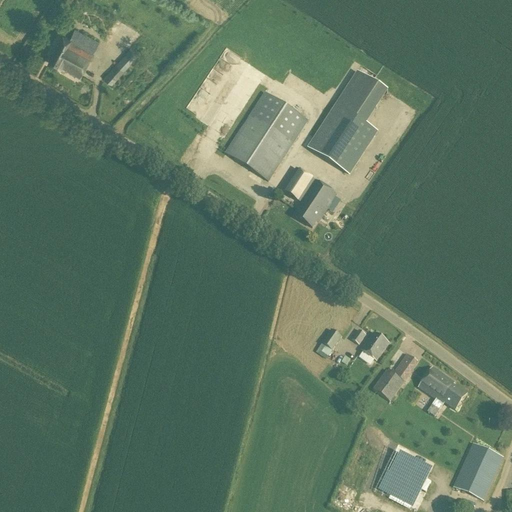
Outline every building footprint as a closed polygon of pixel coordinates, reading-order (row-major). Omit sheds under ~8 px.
[(108,27),(120,2),(116,0),(78,0),(76,5),(83,9),(81,13),(108,27)] [(62,36),(48,63),(59,69),(60,67),(68,72),(79,78),(98,42),(86,36),(74,30),(69,40),(62,36)] [(207,109),(238,56),(224,48),(193,101),(207,109)] [(112,86),(138,56),(129,49),(103,78),(112,86)] [(230,99),(243,105),(257,75),(244,69),(230,99)] [(349,177),(378,133),(367,126),(388,93),(357,72),(307,149),(349,177)] [(268,183),(308,122),(264,93),(225,154),(268,183)] [(144,108),(138,114),(141,117),(147,111),(144,108)] [(187,135),(194,116),(184,112),(177,131),(187,135)] [(318,224),(336,197),(312,182),(313,181),(296,169),(281,192),(299,204),(296,209),(298,210),(293,218),(312,230),(317,223),(318,224)] [(332,352),(341,338),(331,331),(321,345),(332,352)] [(359,347),(366,336),(359,331),(351,342),(359,347)] [(376,362),(389,345),(374,335),(361,352),(376,362)] [(404,384),(418,364),(406,356),(392,376),(386,371),(372,391),(390,403),(404,384)] [(347,367),(350,361),(345,357),(341,363),(347,367)] [(455,412),(466,396),(452,386),(454,384),(432,369),(418,389),(436,401),(428,413),(434,418),(444,404),(455,412)] [(356,431),(330,502),(341,506),(343,502),(351,505),(376,438),(356,431)] [(483,503),(503,459),(472,445),(452,489),(483,503)] [(439,497),(444,490),(395,456),(386,468),(441,507),(445,502),(439,497)]
